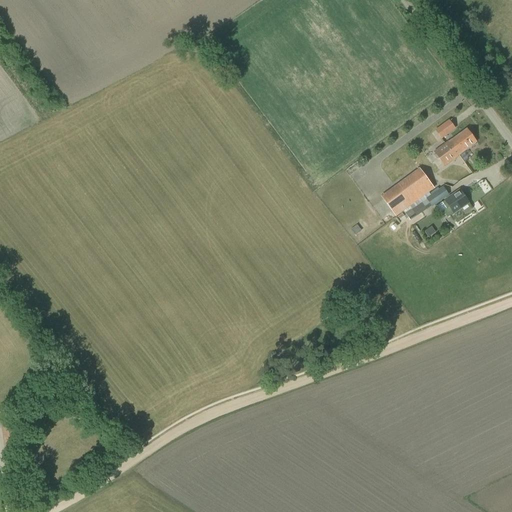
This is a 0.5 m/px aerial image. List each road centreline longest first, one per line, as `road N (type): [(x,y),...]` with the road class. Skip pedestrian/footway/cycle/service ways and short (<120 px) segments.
road 1 (track): [(46,511),(213,412),(511,300)]
road 2 (unclassified): [(511,138),(407,0)]
